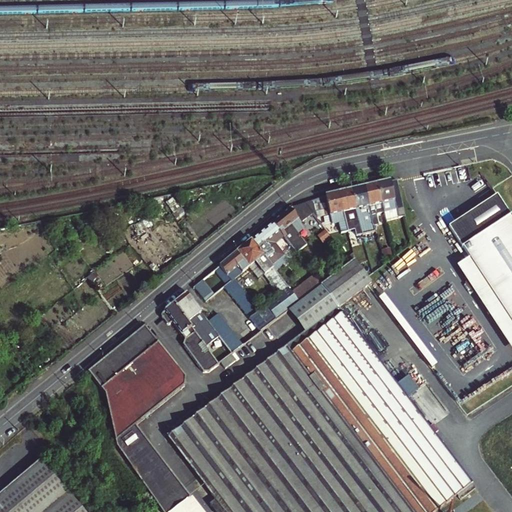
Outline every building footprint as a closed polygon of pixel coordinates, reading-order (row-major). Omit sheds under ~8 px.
[(401,209),(404,208),(398,180),(395,181),(401,209)] [(392,211),(401,209),(395,181),(378,185),(382,204),(389,202),(392,211)] [(365,188),(371,215),(376,214),(374,205),(382,204),(378,185),(365,188)] [(365,188),(351,191),(356,210),(358,219),(365,217),(367,228),(373,227),(371,215),(365,188)] [(339,194),(345,222),(350,220),(348,211),(356,210),(351,191),(339,194)] [(511,218),(494,191),(446,223),(468,255),(511,322),(511,218)] [(345,222),(339,194),(306,203),(312,212),(316,217),(330,214),(332,224),(340,222),(343,232),(347,231),(345,222)] [(312,212),(306,203),(291,208),(273,223),(283,236),(291,247),(303,237),(300,232),(293,223),(301,217),(302,219),(312,212)] [(293,223),(300,232),(307,226),(302,219),(301,217),(293,223)] [(269,247),(273,243),(283,236),(273,223),(251,241),(270,267),(272,265),(269,260),(275,255),(269,247)] [(320,236),(325,243),(332,238),(327,231),(320,236)] [(251,241),(237,252),(249,268),(259,281),(266,275),(281,295),(288,290),(270,267),(251,241)] [(269,260),(272,265),(283,256),(273,243),(269,247),(275,255),(269,260)] [(236,267),(241,274),(249,268),(237,252),(200,282),(207,290),(226,276),(236,267)] [(511,322),(468,255),(454,264),(511,351),(511,350),(511,322)] [(168,437),(211,495),(205,499),(215,511),(435,511),(458,495),(461,500),(475,489),(471,484),(472,483),(456,461),(459,459),(454,453),(451,455),(414,406),(417,404),(412,397),(409,400),(339,309),(372,283),(355,261),(322,286),(320,287),(337,309),(215,401),(212,396),(204,402),(208,407),(168,437)] [(235,279),(241,274),(236,267),(226,276),(231,282),(235,279)] [(322,286),(314,276),(291,294),(299,304),(320,287),(322,286)] [(223,288),(249,320),(260,310),(235,279),(231,282),(223,288)] [(281,295),(267,306),(266,308),(250,321),(260,333),(299,304),(291,294),(288,290),(281,295)] [(186,294),(174,303),(201,342),(215,332),(208,323),(186,294)] [(208,373),(218,365),(206,348),(201,342),(174,303),(164,311),(165,312),(162,314),(161,317),(168,326),(170,326),(174,323),(187,339),(184,346),(203,372),(208,373)] [(208,323),(215,332),(219,338),(232,355),(243,346),(218,315),(208,323)] [(106,396),(115,440),(117,448),(161,511),(201,511),(135,425),(185,387),(187,379),(145,327),(89,373),(106,396)] [(201,342),(206,348),(219,338),(215,332),(201,342)] [(0,511),(83,511),(41,461),(0,494),(0,511)]
